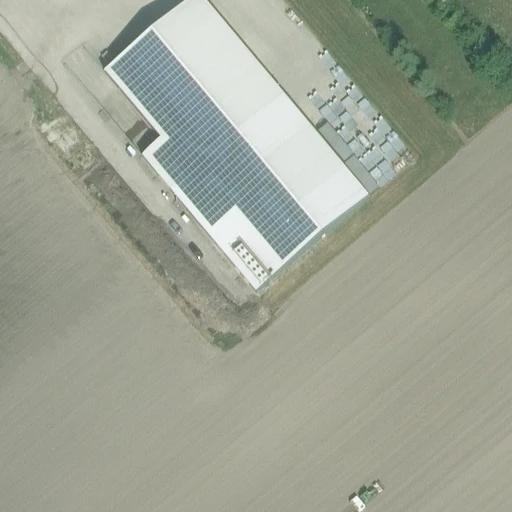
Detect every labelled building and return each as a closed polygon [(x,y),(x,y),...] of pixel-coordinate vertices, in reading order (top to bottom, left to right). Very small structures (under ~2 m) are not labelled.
[(256,293),(366,201),(198,0),(194,0),(105,76),(161,143),(143,158),(256,293)] [(75,48),(60,61),(88,93),(103,79),(75,48)] [(342,107),(326,126),(351,147),(366,129),(342,107)] [(371,138),(354,153),(364,165),(381,150),(371,138)] [(363,168),(374,179),(391,163),(381,151),(363,168)] [(348,155),(338,163),(363,192),(373,184),(348,155)]
